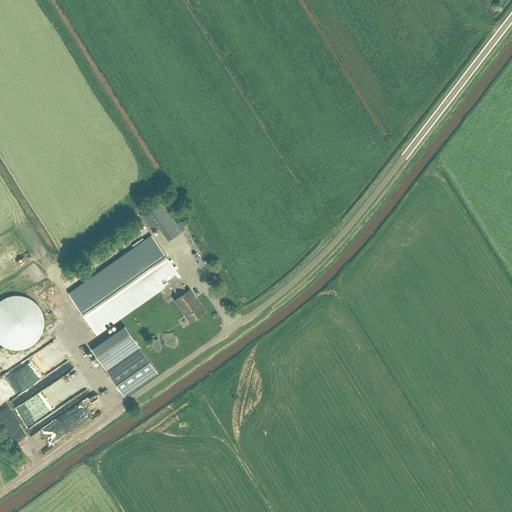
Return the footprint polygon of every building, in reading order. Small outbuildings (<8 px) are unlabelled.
[(160,202),(140,215),(152,232),(159,228),(167,240),(180,232),(160,202)] [(150,236),(68,293),(97,334),(169,284),(178,297),(174,300),(189,322),(204,312),(192,295),(193,295),(189,290),(186,292),(177,278),(179,277),(150,236)] [(20,296),(17,296),(15,296),(13,296),(10,296),(8,297),(6,298),(4,299),(2,300),(0,300),(0,344),(1,345),(3,346),(5,347),(7,348),(9,349),(12,349),(14,349),(16,349),(19,349),(21,349),(23,348),(25,348),(28,347),(30,346),(32,344),(33,343),(35,341),(37,339),(38,337),(39,335),(40,333),(41,331),(42,329),(42,327),(43,324),(43,322),(42,320),(42,317),(41,315),(41,313),(40,311),(39,309),(37,307),(36,305),(34,303),(32,302),(31,300),(29,299),(26,298),(24,297),(22,296),(20,296)] [(124,327),(91,349),(106,371),(139,348),(124,327)] [(140,349),(107,372),(123,396),(157,372),(140,349)]
